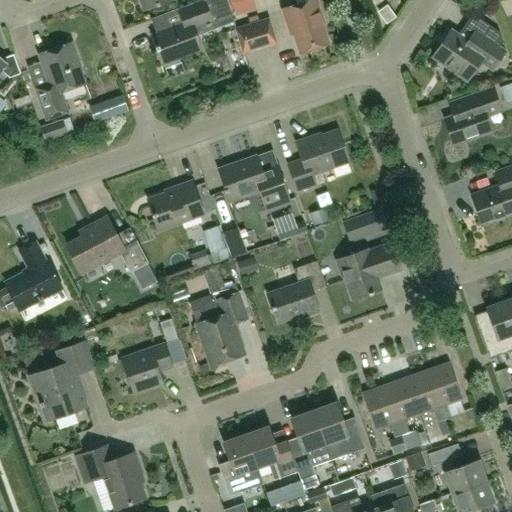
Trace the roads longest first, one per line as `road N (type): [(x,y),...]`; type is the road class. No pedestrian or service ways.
road 1 (residential): [(182,423),(306,380),(331,351),(422,319),(451,268)]
road 2 (residential): [(154,146),(382,63)]
road 3 (residential): [(451,268),(382,63)]
road 4 (residential): [(0,201),(154,146)]
road 5 (residential): [(154,146),(103,0)]
